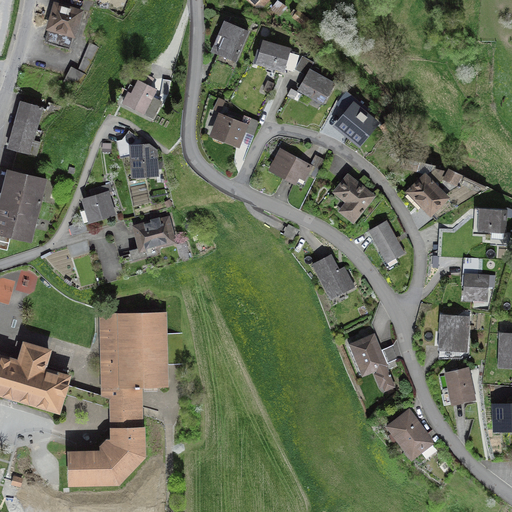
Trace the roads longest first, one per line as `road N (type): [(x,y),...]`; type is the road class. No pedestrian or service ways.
road 1 (residential): [(420,251),(403,217),(319,142),(269,131),(237,195)]
road 2 (residential): [(404,318),(335,237),(237,195)]
road 3 (residential): [(237,195),(195,150),(197,0)]
road 4 (residential): [(113,120),(51,249),(0,263)]
road 5 (residential): [(458,454),(418,386),(404,318)]
